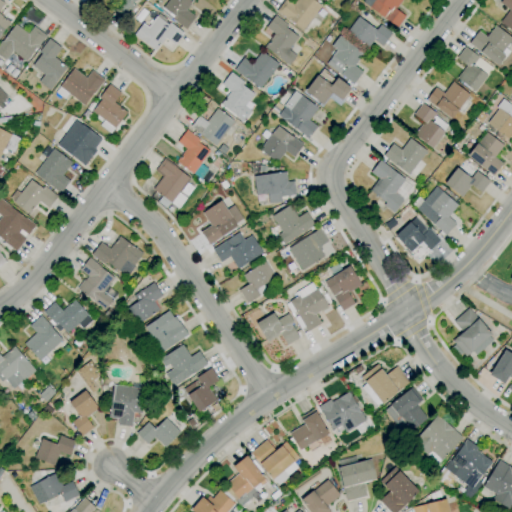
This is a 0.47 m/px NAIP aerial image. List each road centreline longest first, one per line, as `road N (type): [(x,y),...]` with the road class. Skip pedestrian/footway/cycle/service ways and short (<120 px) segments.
road 1 (residential): [(511,431),(442,377),(334,173),(464,0)]
road 2 (tertiary): [(511,208),(459,278),(264,395),(148,511)]
road 3 (residential): [(0,308),(31,283),(244,0)]
road 4 (residential): [(264,395),(160,228),(106,187)]
road 5 (residential): [(171,96),(52,0)]
